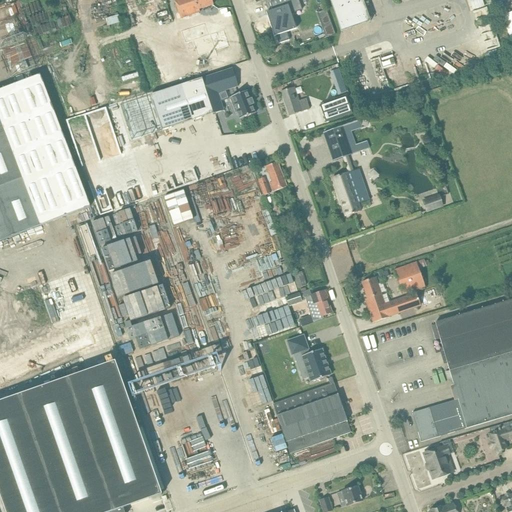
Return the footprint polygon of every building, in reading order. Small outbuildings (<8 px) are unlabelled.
[(174,0),(181,18),(190,15),(200,12),(199,9),(213,5),(211,0),(174,0)] [(272,10),(267,12),(274,36),(275,36),(278,44),(289,40),(287,32),(295,29),(290,13),(302,9),(301,7),(299,0),(271,0),(272,2),(270,3),(272,10)] [(330,0),(341,31),(370,21),(363,0),(330,0)] [(331,22),(322,25),(326,37),(335,33),(331,22)] [(203,24),(179,32),(184,44),(191,41),(196,57),(206,54),(208,60),(216,57),(215,51),(228,47),(223,31),(207,36),(203,24)] [(162,130),(193,120),(223,110),(218,93),(238,86),(232,69),(182,85),(151,95),(162,130)] [(339,69),(331,72),(333,80),(341,77),(339,69)] [(0,241),(90,207),(40,76),(0,90),(0,241)] [(299,101),(294,87),(281,91),(289,116),(310,109),(306,99),(299,101)] [(247,91),(232,97),(240,118),(255,113),(247,91)] [(347,96),(320,105),(326,122),(330,121),(353,113),(347,96)] [(335,161),(349,156),(354,155),(351,147),(344,126),(334,130),(325,133),(335,161)] [(278,162),(268,166),(266,167),(272,183),(270,184),(274,192),(287,187),(278,162)] [(332,179),(346,216),(361,211),(358,204),(368,201),(357,170),(332,179)] [(258,180),(264,195),(270,193),(265,177),(258,180)] [(424,259),(416,261),(379,273),(381,279),(395,274),(402,295),(425,287),(419,269),(427,266),(424,259)] [(293,275),(298,288),(306,285),(302,272),(293,275)] [(368,299),(365,300),(366,300),(368,299),(371,309),(369,310),(371,315),(373,315),(375,322),(373,322),(373,323),(389,318),(388,316),(420,305),(416,294),(384,305),(375,278),(362,282),(368,299)] [(311,290),(291,298),(256,311),(266,337),(270,335),(267,324),(263,314),(288,305),(289,307),(303,301),(302,300),(306,299),(314,322),(323,319),(322,317),(332,313),(324,291),(313,295),(311,290)] [(454,400),(412,413),(421,442),(430,439),(511,415),(511,299),(435,323),(454,385),(458,399),(454,400)] [(84,319),(0,355),(0,385),(95,343),(84,319)] [(309,355),(307,349),(308,349),(303,336),(288,342),(292,354),(301,351),(307,368),(300,371),(303,380),(310,377),(311,382),(330,375),(321,350),(309,355)] [(115,361),(0,401),(0,493),(6,511),(124,511),(123,508),(162,495),(115,361)] [(352,436),(347,423),(346,424),(336,396),(242,428),(256,468),(305,451),(306,453),(352,436)] [(511,438),(511,426),(501,430),(500,428),(499,429),(499,430),(489,434),(491,441),(490,442),(489,442),(489,443),(488,444),(488,445),(488,447),(489,449),(490,449),(491,450),(492,450),(493,450),(495,450),(496,456),(502,454),(501,450),(507,448),(504,441),(511,438)] [(449,445),(442,447),(424,454),(433,479),(451,473),(445,456),(452,453),(453,453),(454,451),(454,450),(454,449),(454,448),(453,446),(452,446),(451,445),(450,445),(449,445)] [(342,492),(343,496),(347,506),(363,501),(358,486),(342,492)] [(511,493),(498,498),(501,508),(506,507),(507,511),(510,511),(511,511),(511,493)] [(319,500),(323,511),(328,511),(333,511),(328,497),(319,500)]
